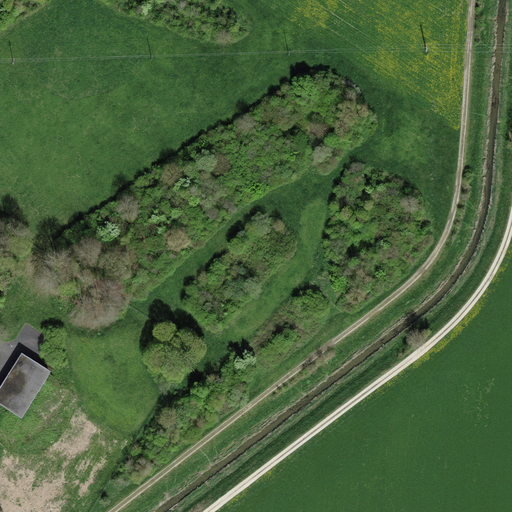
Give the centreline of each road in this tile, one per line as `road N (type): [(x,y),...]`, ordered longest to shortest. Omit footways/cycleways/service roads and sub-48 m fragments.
road 1 (track): [(112,511),(396,294),(433,256),(457,192),(473,0)]
road 2 (track): [(511,220),(486,281),(450,326),(207,511)]
